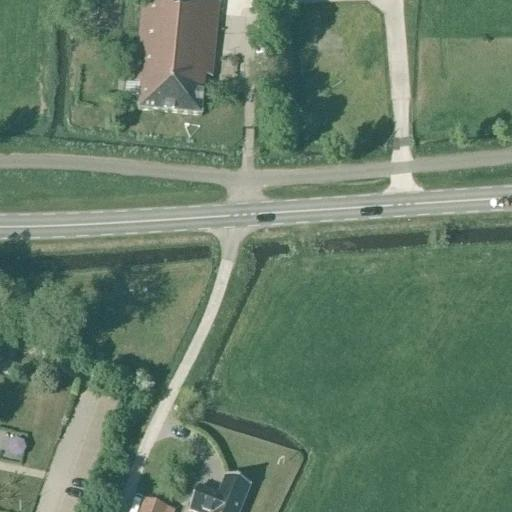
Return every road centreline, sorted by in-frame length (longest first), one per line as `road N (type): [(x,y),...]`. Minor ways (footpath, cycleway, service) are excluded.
road 1 (unclassified): [(0,164),(243,180),(511,158)]
road 2 (secondary): [(511,199),(0,228)]
road 3 (unknown): [(243,180),(246,0)]
